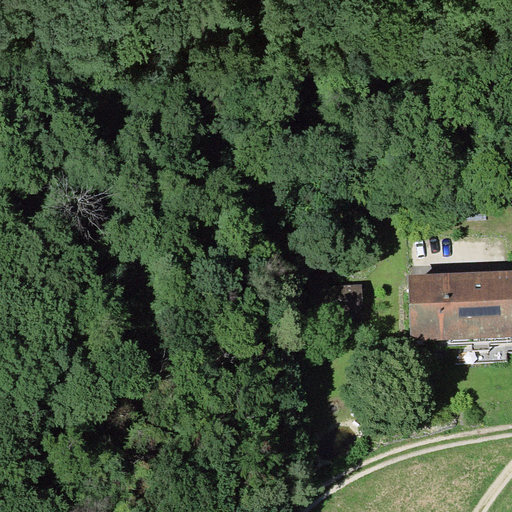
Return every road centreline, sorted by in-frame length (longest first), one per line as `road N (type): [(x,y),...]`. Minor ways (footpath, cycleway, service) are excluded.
road 1 (track): [(272,511),(179,419),(78,344),(0,266)]
road 2 (track): [(511,435),(398,457),(298,511)]
